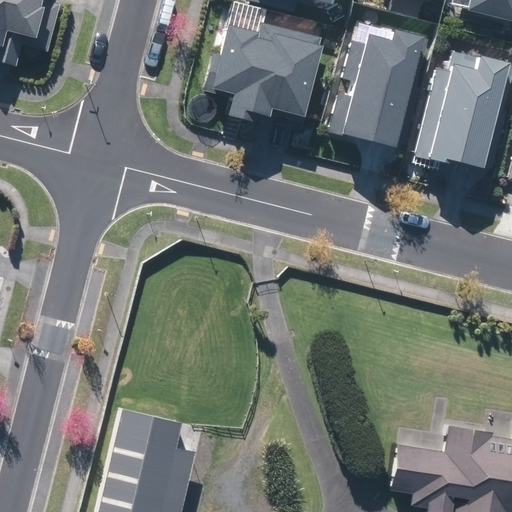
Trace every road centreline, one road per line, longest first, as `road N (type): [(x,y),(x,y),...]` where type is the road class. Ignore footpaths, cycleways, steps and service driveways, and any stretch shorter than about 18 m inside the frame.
road 1 (residential): [(511,264),(100,157)]
road 2 (residential): [(100,157),(8,511)]
road 3 (residential): [(140,0),(100,157)]
